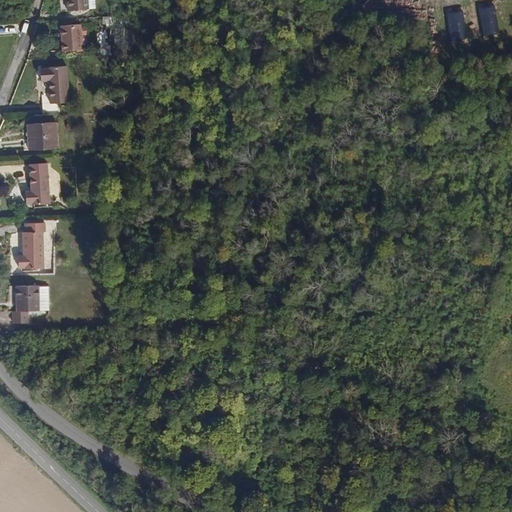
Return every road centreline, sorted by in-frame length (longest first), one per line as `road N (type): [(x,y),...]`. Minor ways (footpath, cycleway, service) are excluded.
road 1 (unclassified): [(216,511),(31,406),(0,368)]
road 2 (tertiary): [(95,511),(0,415)]
